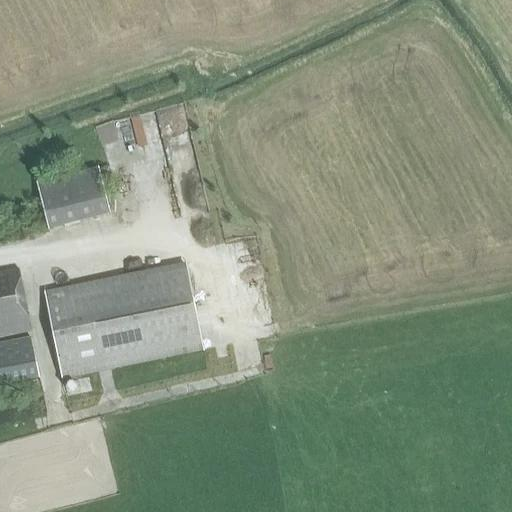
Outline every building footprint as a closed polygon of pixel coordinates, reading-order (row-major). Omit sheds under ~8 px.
[(145,116),(133,119),(141,148),(153,145),(145,116)] [(48,232),(109,215),(96,168),(35,184),(48,232)] [(185,265),(44,294),(61,382),(203,353),(185,265)] [(0,337),(29,332),(18,270),(0,273),(0,337)] [(30,339),(0,344),(0,386),(38,379),(30,339)]
